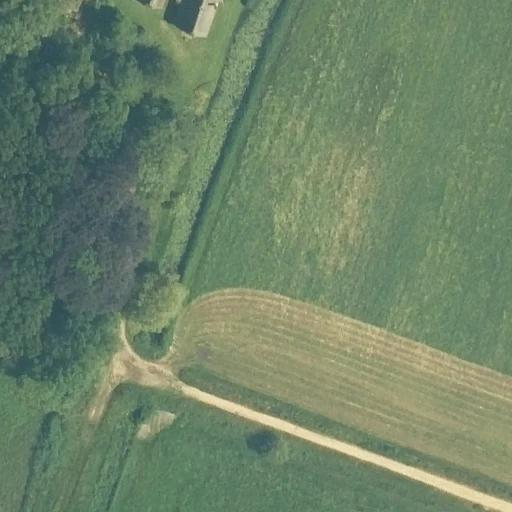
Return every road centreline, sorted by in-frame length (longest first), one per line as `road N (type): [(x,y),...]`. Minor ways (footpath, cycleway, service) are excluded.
road 1 (track): [(511,506),(121,360)]
road 2 (track): [(121,360),(60,511)]
road 3 (track): [(117,295),(0,252)]
